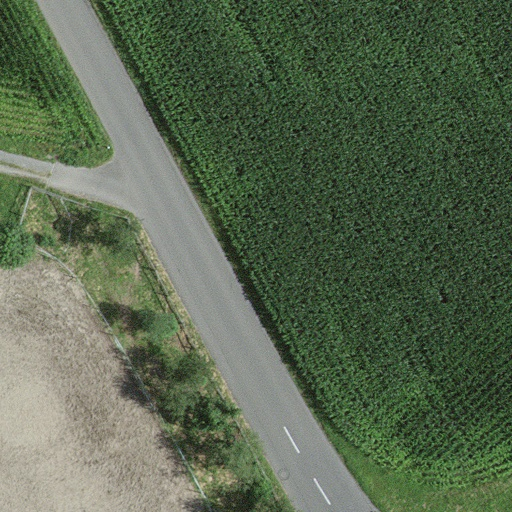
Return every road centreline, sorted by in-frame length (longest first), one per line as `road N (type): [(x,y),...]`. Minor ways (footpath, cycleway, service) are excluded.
road 1 (unclassified): [(336,511),(67,0)]
road 2 (track): [(0,163),(76,184),(170,190)]
